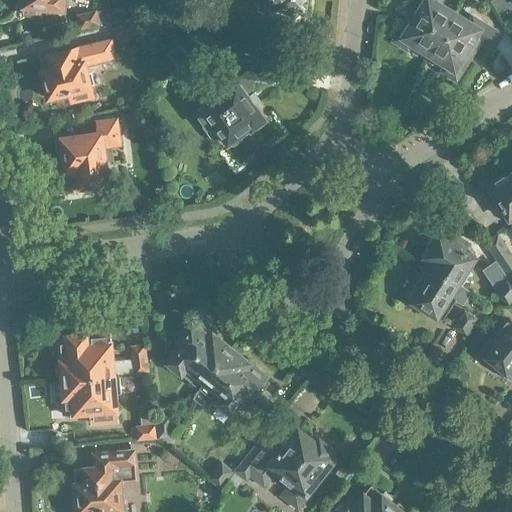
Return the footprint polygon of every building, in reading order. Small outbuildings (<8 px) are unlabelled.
[(23,0),(22,12),(41,14),(42,8),(64,10),(65,0),(23,0)] [(275,12),(279,9),(306,12),(307,0),(266,0),(265,7),(269,11),(275,12)] [(428,52),(453,13),(439,4),(441,0),(415,0),(417,1),(393,40),(407,48),(411,42),(428,52)] [(80,30),(101,25),(98,9),(76,14),(80,30)] [(467,21),(453,13),(428,52),(446,63),(442,69),(456,78),(480,40),(492,47),(501,33),(471,15),(467,21)] [(145,37),(141,20),(114,27),(113,25),(81,33),(83,45),(78,46),(78,48),(41,56),(44,70),(41,71),(47,97),(70,92),(72,100),(93,95),(86,64),(98,62),(98,64),(118,59),(114,39),(116,39),(117,44),(145,37)] [(268,81),(269,75),(270,66),(240,61),(238,77),(240,77),(240,80),(234,84),(228,76),(213,87),(219,95),(201,108),(228,145),(229,144),(230,145),(234,145),(241,140),(243,136),(242,135),(250,129),(251,131),(252,130),(256,130),(263,125),(265,121),(266,120),(255,106),(256,105),(250,96),(249,96),(246,93),(253,88),(254,79),(268,81)] [(110,145),(120,143),(117,119),(96,122),(97,135),(62,139),(69,188),(107,183),(103,149),(111,148),(110,145)] [(511,169),(487,184),(511,222),(511,169)] [(459,281),(475,256),(465,249),(469,243),(446,228),(442,235),(436,231),(428,243),(432,246),(422,262),(425,264),(427,262),(459,281)] [(511,280),(511,254),(499,234),(486,242),(497,260),(496,260),(507,276),(508,277),(511,280)] [(496,290),(507,276),(496,260),(482,270),(496,290)] [(425,264),(418,275),(421,277),(408,297),(437,316),(438,314),(443,317),(456,297),(463,301),(471,289),(459,281),(427,262),(425,264)] [(507,276),(496,290),(494,293),(509,306),(511,302),(511,280),(508,277),(507,276)] [(478,317),(465,310),(455,327),(467,335),(478,317)] [(199,387),(232,347),(196,318),(179,339),(183,342),(167,361),(199,387)] [(511,321),(508,318),(488,342),(494,347),(485,359),(497,368),(499,365),(511,375),(511,374),(511,321)] [(88,336),(88,334),(60,336),(62,363),(56,367),(57,376),(62,379),(121,374),(149,372),(146,343),(132,344),(133,359),(113,361),(111,334),(88,336)] [(251,397),(268,376),(232,347),(199,387),(194,396),(208,407),(216,406),(219,403),(231,413),(247,393),(251,397)] [(63,379),(63,381),(58,385),(58,394),(65,397),(66,414),(91,412),(92,422),(118,420),(117,393),(122,393),(121,374),(62,379),(63,379)] [(156,417),(158,439),(175,437),(172,414),(156,416),(156,417)] [(137,441),(158,439),(156,417),(145,418),(146,425),(135,426),(137,441)] [(316,441),(300,428),(285,447),(265,431),(244,458),(256,467),(253,471),(266,480),(274,468),(283,475),(284,476),(283,477),(292,485),(284,494),(298,506),(326,473),(323,471),(336,456),(332,453),(335,450),(320,437),(316,441)] [(77,511),(124,511),(122,483),(131,482),(131,479),(134,477),(134,467),(138,467),(137,449),(94,453),(95,466),(74,467),(77,511)] [(222,459),(207,476),(220,486),(235,469),(222,459)] [(348,492),(331,511),(406,511),(371,483),(357,500),(348,492)]
